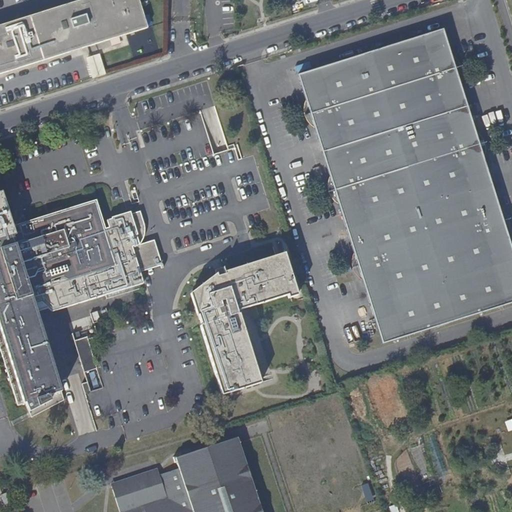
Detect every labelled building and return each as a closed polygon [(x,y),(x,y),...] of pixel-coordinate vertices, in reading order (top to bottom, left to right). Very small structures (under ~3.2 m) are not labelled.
[(0,74),(150,27),(141,0),(81,0),(0,25),(0,74)] [(511,249),(446,32),(308,78),(383,343),(511,302),(511,249)] [(122,203),(130,201),(127,187),(119,189),(122,203)] [(0,350),(18,409),(24,408),(33,426),(64,417),(34,312),(31,303),(39,301),(38,296),(50,293),(51,297),(64,292),(68,296),(75,294),(82,318),(144,299),(135,271),(139,269),(136,262),(140,261),(143,256),(146,245),(147,241),(142,227),(133,230),(132,228),(114,233),(115,236),(106,238),(109,245),(105,247),(96,217),(25,239),(24,237),(18,239),(18,241),(11,243),(0,210),(0,350)] [(207,266),(199,269),(201,275),(189,292),(203,335),(201,335),(218,390),(257,378),(254,369),(253,370),(239,327),(241,327),(236,309),(234,310),(233,307),(272,295),(273,298),(282,295),(269,253),(209,271),(207,266)] [(73,334),(83,373),(97,369),(87,330),(73,334)] [(259,511),(237,442),(240,441),(238,434),(227,438),(228,439),(180,455),(180,453),(171,456),(173,464),(174,463),(176,468),(167,471),(156,475),(155,472),(109,486),(116,511),(259,511)] [(109,486),(155,472),(154,469),(108,484),(109,486)] [(370,483),(362,486),(368,504),(376,502),(370,483)]
